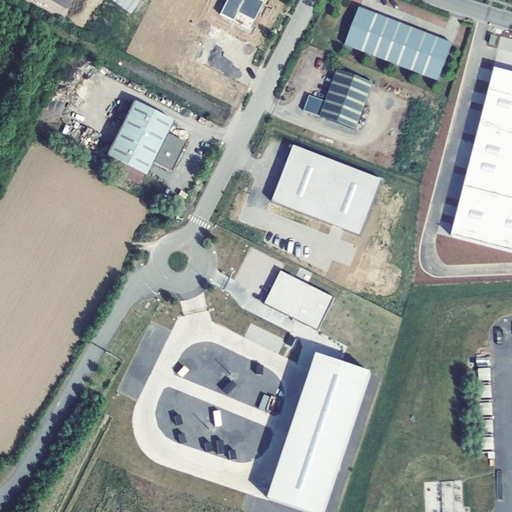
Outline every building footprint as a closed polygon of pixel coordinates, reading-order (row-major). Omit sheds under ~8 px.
[(253,21),(263,0),(225,0),(219,14),(233,21),(237,13),(253,21)] [(346,43),(438,82),(453,44),(361,6),(346,43)] [(373,83),(338,70),(325,103),(310,96),(304,111),(355,130),(373,83)] [(511,73),(495,70),(452,239),(511,254),(511,73)] [(153,163),(171,173),(185,144),(167,135),(173,122),(133,102),(106,156),(108,157),(144,175),(146,176),(153,163)] [(289,145),(268,201),(356,235),(378,179),(289,145)] [(139,185),(144,175),(108,157),(103,167),(139,185)] [(280,273),(266,304),(318,329),(333,298),(280,273)] [(328,511),(372,375),(316,357),(270,504),(297,511),(328,511)] [(500,380),(499,368),(488,369),(488,381),(500,380)] [(501,397),(500,386),(488,386),(489,398),(501,397)] [(501,403),(489,404),(490,415),(501,415),(501,403)] [(502,432),(502,420),(490,421),(491,433),(502,432)] [(503,449),(503,438),(491,438),(491,450),(503,449)]
